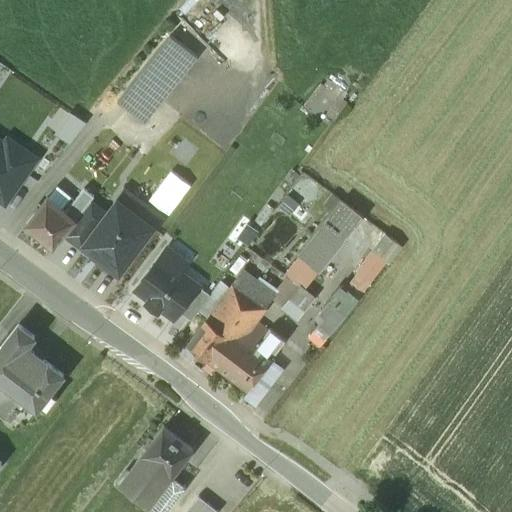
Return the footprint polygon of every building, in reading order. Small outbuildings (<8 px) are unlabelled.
[(170,34),(132,82),(159,104),(197,56),(170,34)] [(159,104),(132,82),(117,101),(144,123),(159,104)] [(65,111),(51,132),(67,143),(81,121),(65,111)] [(0,199),(3,202),(36,156),(7,135),(3,141),(0,139),(0,199)] [(120,194),(83,240),(121,270),(158,224),(120,194)] [(74,219),(47,198),(27,224),(53,245),(74,219)] [(363,217),(343,201),(324,225),(344,241),(363,217)] [(344,241),(324,225),(299,255),(299,256),(318,271),(319,272),(344,241)] [(401,245),(384,232),(371,250),(372,250),(386,261),(388,263),(401,245)] [(372,250),(356,272),(358,273),(369,282),(370,282),(386,261),(372,250)] [(318,271),(299,256),(299,255),(285,274),(299,285),(304,289),(318,271)] [(176,274),(157,260),(136,288),(149,298),(147,301),(158,310),(160,307),(173,317),(178,310),(197,285),(179,271),(176,274)] [(256,281),(242,270),(233,282),(264,306),(273,294),(273,295),(274,293),(257,280),(256,281)] [(358,273),(344,289),(356,299),(356,300),(367,286),(369,282),(358,273)] [(233,282),(206,318),(225,335),(249,353),(252,348),(253,349),(267,330),(254,321),(264,306),(233,282)] [(209,294),(197,285),(178,310),(190,319),(209,294)] [(299,285),(282,306),(298,318),(314,297),(304,289),(299,285)] [(340,286),(331,297),(325,305),(330,309),(322,318),(323,319),(333,327),(334,327),(356,300),(356,299),(344,289),(340,286)] [(206,318),(187,343),(198,354),(193,361),(200,367),(206,360),(225,335),(206,318)] [(323,319),(315,329),(325,336),(333,327),(323,319)] [(34,336),(18,324),(0,346),(0,380),(22,398),(37,409),(63,373),(27,346),(34,336)] [(267,330),(253,349),(270,359),(286,339),(270,327),(267,330)] [(249,353),(225,335),(206,360),(248,389),(270,359),(253,349),(252,348),(249,353)] [(0,380),(0,416),(5,420),(22,398),(0,380)] [(191,448),(162,426),(140,454),(141,454),(152,462),(170,476),(171,474),(191,448)] [(152,462),(141,454),(122,478),(136,489),(143,480),(142,475),(152,462)] [(170,476),(152,500),(165,510),(184,484),(171,474),(170,476)] [(217,511),(218,511),(198,495),(185,511),(217,511)]
